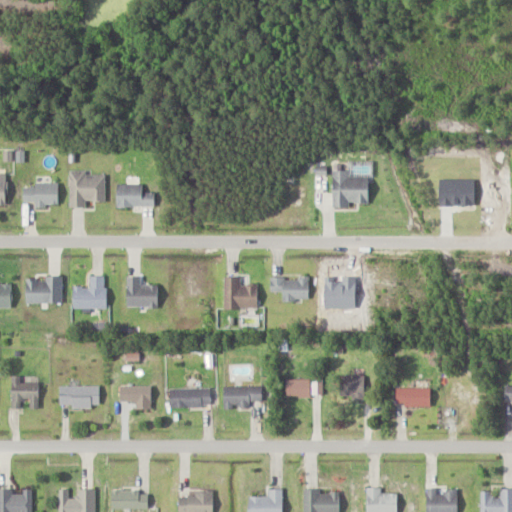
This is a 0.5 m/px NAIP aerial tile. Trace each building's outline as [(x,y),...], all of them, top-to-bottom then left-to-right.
[(352,170),(334,170),(334,205),(369,205),(369,176),(352,176),(352,170)] [(106,172),(70,172),(70,208),(88,208),(88,201),(106,201),(106,172)] [(59,184),(25,184),(25,202),(36,202),(36,206),(59,206),(59,184)] [(155,206),(155,193),(144,193),(144,184),(118,184),(118,206),(155,206)] [(28,303),(64,303),(64,276),(48,276),(48,279),(28,279),(28,303)] [(128,307),(159,307),(159,285),(142,285),(142,276),(128,276),(128,307)] [(226,278),(226,309),(259,309),(259,286),(242,286),(242,278),(226,278)] [(284,301),(310,301),(310,278),(272,278),(272,291),(284,291),(284,301)] [(0,307),(12,308),(12,284),(0,284),(0,307)] [(31,409),(40,409),(40,381),(23,381),(23,376),(12,376),(12,408),(23,408),(23,401),(31,401),(31,409)] [(367,399),(367,376),(341,376),(341,399),(367,399)] [(288,379),(288,397),(311,397),(311,379),(288,379)] [(61,387),(61,407),(100,407),(100,387),(61,387)] [(152,408),(152,387),(122,387),(122,403),(136,403),(136,408),(152,408)] [(264,387),(225,387),(225,408),(252,408),(252,401),(264,401),(264,387)] [(432,388),(398,388),(398,407),(432,407),(432,388)] [(212,389),(171,389),(171,407),(212,407),(212,389)] [(398,511),(399,494),(383,494),(383,488),(368,488),(368,511),(398,511)] [(458,511),(459,488),(428,488),(427,511),(458,511)] [(511,511),(511,488),(498,489),(498,490),(482,490),(482,511),(511,511)] [(0,490),(0,511),(33,511),(34,490),(0,490)] [(96,511),(97,490),(79,490),(79,499),(70,499),(70,490),(60,490),(59,511),(96,511)] [(284,511),(284,490),(270,490),(270,497),(251,497),(250,511),(284,511)] [(321,493),(321,490),(305,490),(304,511),(340,511),(341,493),(321,493)] [(149,510),(149,491),(113,491),(113,510),(149,510)] [(214,511),(215,493),(180,493),(180,511),(214,511)]
